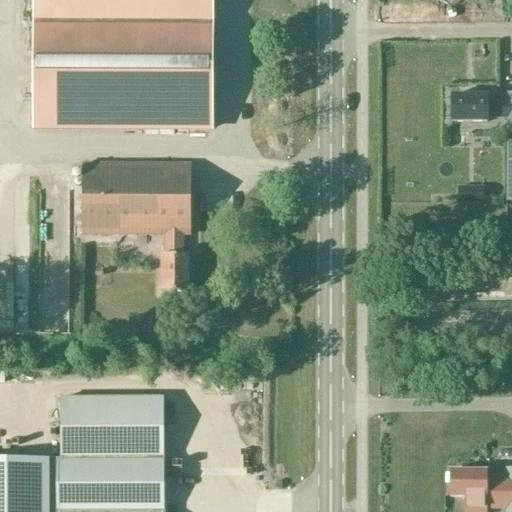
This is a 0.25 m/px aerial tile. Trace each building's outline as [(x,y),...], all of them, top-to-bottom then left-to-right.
[(32,0),(32,128),(210,128),(210,0),(32,0)] [(506,201),(511,201),(511,94),(506,95),(506,101),(487,101),(487,96),(450,96),(450,123),(487,123),(487,119),(506,119),(506,201)] [(188,236),(188,165),(82,165),(81,236),(164,236),(164,256),(160,256),(160,292),(187,292),(186,256),(182,256),(182,236),(188,236)] [(59,461),(162,461),(162,398),(59,399),(59,459),(59,461)] [(59,459),(0,459),(0,511),(162,511),(162,461),(59,461),(59,459)] [(486,471),(449,471),(449,497),(464,497),(464,509),(505,509),(504,511),(511,511),(511,469),(505,469),(505,476),(486,476),(486,471)]
